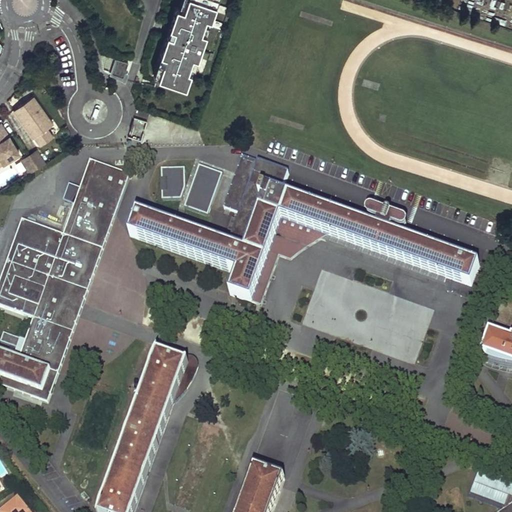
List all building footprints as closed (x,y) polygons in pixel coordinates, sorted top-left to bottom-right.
[(210,18),(215,3),(206,0),(185,0),(183,9),(178,7),(176,6),(173,15),(178,17),(174,30),(182,33),(180,38),(167,33),(160,54),(165,55),(157,77),(185,86),(190,71),(187,70),(189,65),(192,56),(197,58),(205,32),(200,31),(203,22),(205,17),(210,18)] [(180,0),(178,7),(183,9),(185,0),(206,0),(215,3),(215,0),(180,0)] [(173,15),(167,33),(180,38),(182,33),(174,30),(178,17),(173,15)] [(205,32),(208,24),(203,22),(200,31),(205,32)] [(160,54),(152,75),(157,77),(165,55),(160,54)] [(189,65),(194,66),(197,58),(192,56),(189,65)] [(116,59),(115,59),(109,74),(126,80),(128,74),(125,73),(123,78),(111,74),(116,59)] [(128,63),(116,59),(111,74),(123,78),(125,73),(128,63)] [(32,97),(16,108),(26,122),(22,125),(32,139),(33,138),(39,146),(51,138),(45,129),(51,125),(32,97)] [(16,108),(12,111),(22,125),(26,122),(16,108)] [(128,136),(141,140),(147,121),(133,117),(128,136)] [(0,125),(0,164),(18,154),(0,125)] [(36,152),(28,156),(36,169),(43,164),(36,152)] [(28,156),(21,161),(29,173),(36,169),(28,156)] [(378,230),(281,195),(289,174),(243,157),(224,209),(240,215),(238,220),(231,218),(226,230),(233,233),(231,238),(247,244),(245,252),(139,214),(130,237),(238,275),(230,295),(253,303),(281,224),(282,220),(471,289),(476,275),(480,266),(391,234),(393,229),(391,228),(389,228),(392,218),(393,218),(393,216),(391,215),(390,215),(388,215),(387,215),(387,216),(383,226),(379,224),(378,230)] [(182,198),(179,207),(185,209),(185,207),(200,165),(223,174),(225,168),(197,157),(186,187),(182,198)] [(64,237),(24,222),(0,288),(0,307),(34,320),(19,360),(0,352),(0,376),(2,377),(45,392),(81,290),(83,291),(85,290),(87,290),(88,289),(90,288),(91,286),(91,285),(93,282),(93,280),(92,279),(92,278),(91,276),(91,275),(89,273),(88,272),(107,220),(108,216),(115,219),(130,177),(91,163),(80,195),(69,191),(60,216),(70,220),(64,237)] [(185,207),(209,215),(223,174),(200,165),(185,207)] [(186,168),(162,168),(163,179),(168,179),(168,191),(163,191),(163,199),(182,198),(186,187),(186,168)] [(382,214),(378,212),(374,211),(373,211),(370,211),(368,213),(368,215),(368,217),(368,218),(369,219),(370,220),(371,221),(379,224),(383,226),(387,216),(387,215),(382,214)] [(404,222),(393,218),(392,218),(389,228),(391,228),(393,229),(394,229),(403,233),(405,232),(407,231),(408,229),(409,227),(408,225),(407,223),(406,223),(404,222)] [(475,301),(484,278),(476,275),(471,289),(282,220),(281,224),(453,287),(451,293),(475,301)] [(49,403),(91,285),(91,286),(90,288),(88,289),(87,290),(85,290),(83,291),(81,290),(45,392),(49,403)] [(482,353),(511,364),(511,340),(490,332),(482,353)] [(192,383),(188,380),(197,372),(198,370),(199,369),(200,366),(200,364),(199,361),(196,359),(193,357),(190,357),(188,357),(185,358),(183,360),(182,362),(159,353),(152,372),(147,375),(143,378),(143,384),(145,392),(101,511),(135,511),(175,403),(192,383)] [(45,392),(2,377),(0,381),(0,385),(49,403),(45,392)] [(255,468),(239,511),(273,511),(285,479),(255,468)] [(505,508),(510,497),(477,484),(473,495),(505,508)] [(29,511),(18,498),(0,511),(29,511)]
